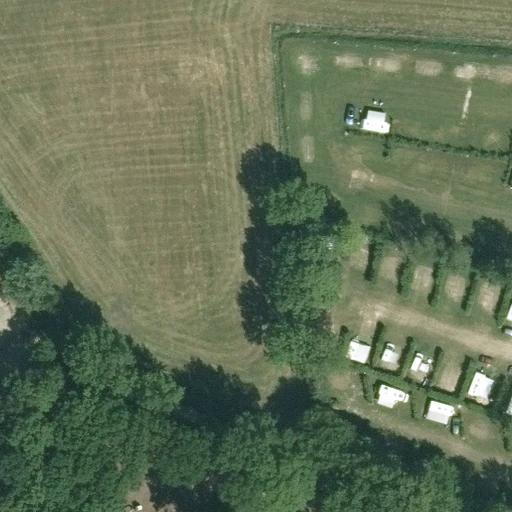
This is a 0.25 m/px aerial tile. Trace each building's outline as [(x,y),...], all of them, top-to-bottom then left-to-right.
[(351,244),(349,254),(378,261),(381,250),(351,244)] [(418,259),(413,277),(433,282),(438,264),(418,259)] [(464,290),(467,269),(446,266),(443,287),(464,290)] [(500,293),(501,283),(482,281),(481,292),(500,293)] [(333,330),(354,325),(349,307),(328,312),(333,330)] [(382,358),(402,363),(406,347),(387,341),(382,358)] [(443,365),(437,381),(454,388),(460,371),(443,365)] [(309,511),(309,509),(306,500),(272,510),(272,511),(309,511)]
